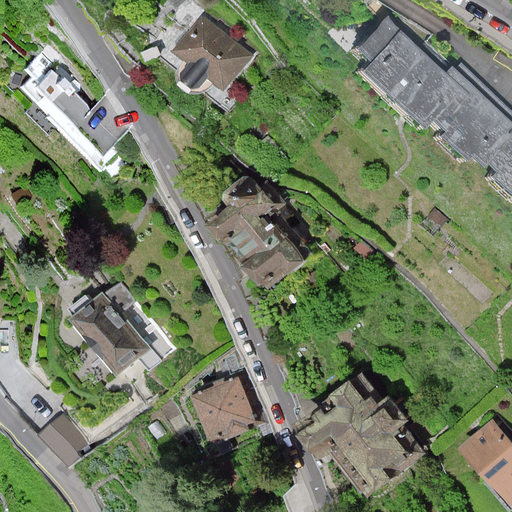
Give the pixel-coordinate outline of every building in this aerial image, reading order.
[(253,55),(202,14),(171,51),(187,64),(180,73),(180,81),(192,90),(200,87),(207,79),(223,92),(253,55)] [(439,72),(379,17),(348,46),(359,58),(356,73),(417,126),(424,120),(461,92),(439,72)] [(77,90),(41,51),(24,69),(32,78),(20,88),(102,172),(122,151),(115,145),(128,132),(104,95),(90,111),(75,93),(77,90)] [(511,124),(446,66),(439,72),(461,92),(424,120),(476,168),(479,164),(511,124)] [(511,124),(479,164),(511,194),(511,124)] [(287,204),(267,180),(259,186),(251,177),(243,177),(223,192),(222,200),(227,207),(206,222),(266,289),(305,261),(268,218),(287,204)] [(149,349),(101,293),(69,319),(118,374),(149,349)] [(328,454),(365,500),(425,454),(403,425),(408,421),(387,396),(382,400),(362,372),(292,425),(318,460),(328,454)] [(239,376),(190,395),(210,446),(259,426),(239,376)] [(66,413),(45,431),(70,462),(91,444),(66,413)] [(458,448),(511,508),(511,439),(494,419),(458,448)]
